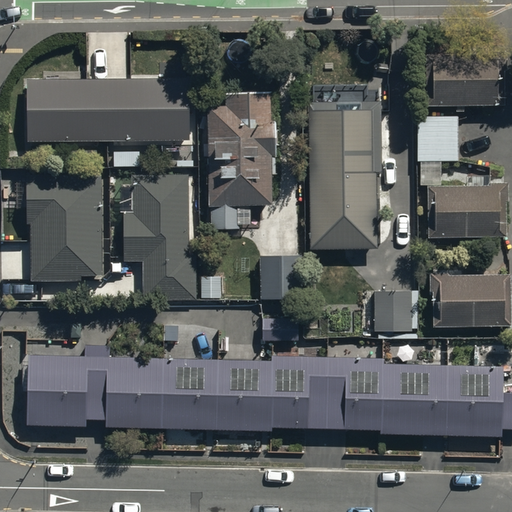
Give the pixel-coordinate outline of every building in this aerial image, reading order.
[(425,104),(502,103),(502,67),(505,67),(504,48),(487,48),(487,43),(467,43),(467,50),(424,50),(425,104)] [(26,78),(27,139),(187,137),(187,76),(26,78)] [(269,118),(269,89),(224,89),(224,98),(207,98),(207,204),(211,204),(211,225),(246,225),(246,224),(250,224),(250,200),(269,200),(269,151),(273,151),(273,118),(269,118)] [(308,100),(308,245),(376,245),(376,170),(379,170),(379,100),(308,100)] [(417,115),(417,159),(457,158),(457,115),(417,115)] [(187,172),(130,173),(131,210),(123,210),(124,258),(141,258),(142,299),(196,298),(196,253),(189,253),(187,172)] [(26,222),(28,221),(28,280),(99,280),(99,173),(26,173),(26,222)] [(503,181),(425,183),(425,237),(503,237),(503,181)] [(301,253),(258,254),(259,297),(301,297),(301,253)] [(479,270),(427,270),(427,290),(431,290),(431,325),(491,325),(491,334),(511,333),(511,257),(507,258),(507,272),(493,272),(493,269),(479,269),(479,270)] [(219,273),(199,273),(199,297),(219,297),(219,273)] [(417,289),(373,289),(373,330),(410,329),(410,327),(417,327),(417,289)] [(92,325),(133,325),(133,307),(92,307),(92,325)] [(263,318),(263,340),(298,340),(298,318),(263,318)] [(81,350),(25,351),(25,422),(84,423),(84,418),(103,418),(103,425),(270,429),(270,426),(380,428),(380,433),(500,436),(501,429),(511,428),(511,389),(503,389),(503,364),(270,353),(270,357),(111,352),(112,339),(82,338),(81,350)]
